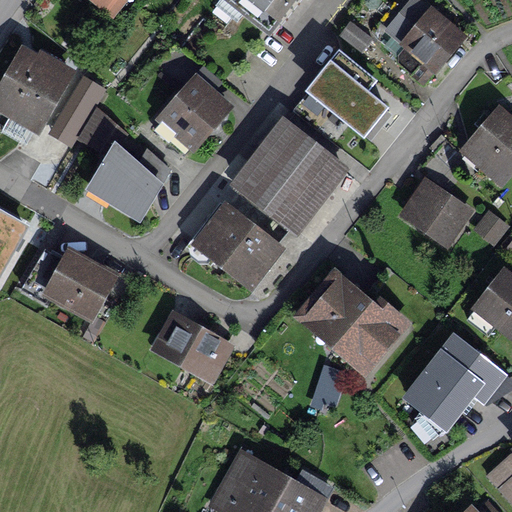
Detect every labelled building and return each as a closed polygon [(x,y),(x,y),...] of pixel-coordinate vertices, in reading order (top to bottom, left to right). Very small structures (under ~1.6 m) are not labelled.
[(86,0),(114,23),(132,0),(86,0)] [(221,0),(272,39),(301,0),(221,0)] [(420,0),(409,0),(382,34),(422,67),(413,78),(424,86),(433,75),(437,76),(468,38),(420,0)] [(340,36),(364,55),(375,42),(351,23),(340,36)] [(21,48),(0,85),(0,119),(39,141),(78,74),(41,53),(38,58),(21,48)] [(340,54),(305,97),(346,129),(365,145),(390,113),(369,95),(378,84),(340,54)] [(203,67),(196,76),(217,93),(224,84),(203,67)] [(196,76),(155,123),(159,126),(154,132),(181,155),(186,149),(195,157),(235,110),(217,93),(196,76)] [(107,92),(84,78),(49,136),(71,150),(77,141),(97,108),(107,92)] [(346,129),(305,97),(292,112),(333,145),(346,129)] [(511,117),(499,107),(458,154),(502,192),(511,179),(511,117)] [(115,145),(123,132),(97,108),(77,141),(106,161),(115,145)] [(283,120),(230,188),(297,240),(351,172),(283,120)] [(106,161),(87,194),(141,228),(164,189),(162,187),(138,166),(115,145),(106,161)] [(162,187),(171,172),(147,151),(138,166),(162,187)] [(424,178),(398,218),(448,252),(475,212),(424,178)] [(225,205),(191,250),(252,296),(286,251),(225,205)] [(510,228),(489,212),(473,232),(494,248),(510,228)] [(0,219),(0,271),(23,233),(0,219)] [(70,249),(45,292),(94,320),(119,277),(70,249)] [(511,275),(504,270),(471,312),(474,314),(468,322),(488,338),(494,329),(511,343),(511,275)] [(335,273),(294,321),(365,382),(412,327),(380,300),(374,307),(335,273)] [(177,309),(154,349),(215,384),(238,344),(177,309)] [(511,381),(453,336),(401,402),(423,419),(441,433),(446,437),(476,399),(488,408),(511,392),(511,381)] [(348,374),(324,367),(310,409),(322,413),(325,406),(336,409),(348,374)] [(423,419),(414,427),(428,444),(441,433),(423,419)] [(241,451),(208,508),(215,511),(323,511),(335,491),(301,472),(295,483),(241,451)] [(511,456),(487,478),(511,506),(511,456)]
